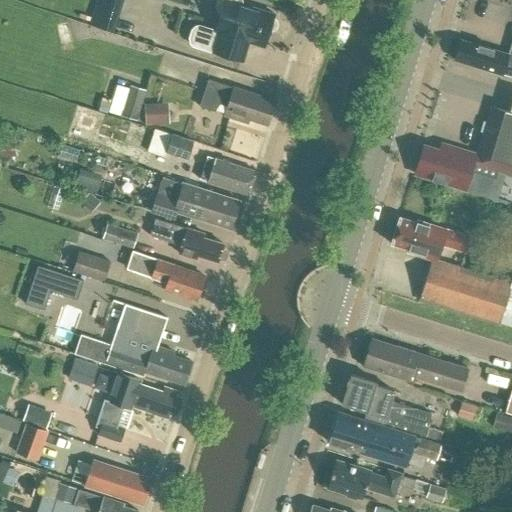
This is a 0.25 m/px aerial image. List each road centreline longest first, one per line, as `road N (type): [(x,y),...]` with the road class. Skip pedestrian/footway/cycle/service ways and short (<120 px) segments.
road 1 (unclassified): [(160,511),(320,0)]
road 2 (secondary): [(331,301),(424,0)]
road 3 (secondary): [(264,511),(331,301)]
road 4 (residential): [(511,360),(331,301)]
